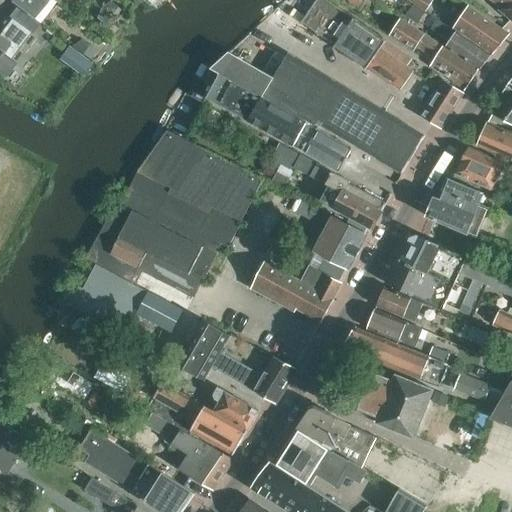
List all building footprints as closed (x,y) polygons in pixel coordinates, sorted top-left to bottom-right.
[(45,0),(16,0),(35,14),(45,0)] [(316,0),(302,22),(335,46),(354,19),(325,0),(316,0)] [(418,7),(426,13),(426,12),(434,0),(433,0),(407,0),(408,0),(418,7)] [(511,0),(491,0),(502,7),(499,10),(511,21),(511,0)] [(109,1),(100,8),(110,16),(117,7),(109,1)] [(453,29),(492,54),(509,34),(468,7),(453,29)] [(100,8),(96,18),(104,24),(110,16),(100,8)] [(0,54),(2,52),(15,63),(33,38),(4,16),(0,20),(0,54)] [(366,69),(381,48),(386,41),(354,19),(335,46),(366,69)] [(432,30),(451,42),(447,48),(480,69),(491,55),(438,20),(432,30)] [(435,60),(431,67),(454,82),(465,90),(478,71),(478,70),(435,41),(431,39),(421,33),(412,27),(410,29),(401,43),(402,43),(415,52),(417,48),(418,48),(435,60)] [(80,39),(71,46),(82,54),(88,45),(80,39)] [(381,48),(367,68),(400,91),(414,71),(407,66),(397,59),(402,52),(386,41),(381,48)] [(273,78),(230,52),(211,69),(262,97),(273,78)] [(344,139),(367,102),(288,54),(273,78),(262,97),(307,122),(308,121),(315,125),(316,122),(344,139)] [(294,146),(339,171),(351,150),(317,130),(318,128),(307,122),(262,97),(211,69),(208,67),(192,97),(204,102),(207,99),(294,146)] [(444,80),(421,116),(441,129),(463,93),(444,80)] [(490,112),(511,124),(511,80),(503,93),(504,93),(490,112)] [(367,102),(344,139),(387,165),(401,174),(424,136),(410,128),(367,102)] [(209,108),(203,118),(214,124),(220,114),(209,108)] [(477,146),(511,160),(511,157),(511,134),(487,124),(477,146)] [(121,204),(92,261),(122,276),(132,281),(147,252),(202,280),(216,254),(208,250),(209,248),(213,240),(228,247),(263,179),(228,161),(225,166),(204,206),(199,203),(187,226),(165,215),(177,191),(179,192),(202,148),(167,130),(145,173),(139,170),(126,195),(149,206),(144,216),(121,204)] [(293,168),(300,156),(300,155),(300,154),(289,148),(280,144),(271,159),(291,170),(292,170),(293,168)] [(456,174),(490,189),(504,163),(469,148),(468,149),(469,150),(466,154),(464,159),(463,159),(461,163),(461,164),(456,174)] [(354,184),(300,156),(293,168),(328,186),(320,201),(372,228),(383,209),(380,207),(383,203),(385,205),(386,204),(353,187),(354,184)] [(424,210),(426,216),(427,216),(427,217),(475,236),(487,209),(478,205),(483,193),(447,178),(438,199),(435,198),(434,199),(433,199),(427,201),(424,210)] [(356,249),(360,251),(361,249),(368,235),(314,206),(310,213),(330,223),(314,252),(349,270),(357,256),(357,257),(358,255),(354,253),(356,249)] [(441,309),(443,305),(460,273),(474,279),(462,304),(459,310),(469,314),(472,309),(474,304),(483,283),(507,294),(511,296),(511,304),(510,308),(511,309),(511,276),(510,276),(506,274),(505,275),(466,258),(433,243),(429,241),(417,236),(411,238),(401,257),(400,259),(398,259),(396,263),(398,264),(392,277),(392,278),(391,278),(391,279),(390,280),(390,281),(388,285),(398,289),(399,290),(402,292),(403,292),(421,300),(440,309),(441,310),(441,309)] [(301,282),(289,276),(264,262),(250,288),(295,312),(297,309),(321,322),(342,283),(310,266),(301,282)] [(69,304),(128,336),(139,315),(170,332),(182,311),(117,276),(104,301),(79,287),(69,304)] [(377,306),(414,322),(421,325),(425,316),(418,313),(422,304),(420,303),(407,298),(407,297),(404,296),(385,288),(377,306)] [(368,329),(399,342),(398,344),(413,350),(417,340),(402,334),(407,323),(375,310),(368,329)] [(493,325),(511,333),(511,316),(499,311),(493,325)] [(204,320),(178,365),(204,381),(212,367),(221,352),(230,335),(204,320)] [(343,348),(439,386),(448,364),(356,328),(352,334),(353,337),(350,342),(347,342),(343,348)] [(57,351),(83,365),(94,344),(68,330),(57,351)] [(488,359),(507,367),(511,359),(511,356),(511,354),(498,348),(494,346),(490,356),(488,359)] [(431,347),(428,356),(445,363),(449,354),(431,347)] [(212,367),(277,404),(297,369),(274,357),(263,377),(251,369),(249,372),(219,355),(212,367)] [(491,375),(486,384),(491,386),(495,387),(506,367),(498,363),(498,364),(482,356),(476,367),(491,375)] [(51,370),(58,375),(53,383),(83,402),(94,385),(56,361),(51,370)] [(110,389),(120,395),(131,375),(121,369),(110,389)] [(360,409),(380,417),(377,423),(414,438),(433,389),(396,375),(394,381),(374,373),(360,409)] [(491,386),(486,384),(461,373),(455,388),(484,401),(491,386)] [(29,389),(38,394),(45,381),(36,376),(29,389)] [(130,399),(140,405),(150,386),(140,380),(130,399)] [(248,430),(215,411),(163,382),(147,410),(182,430),(191,435),(193,431),(234,455),(248,430)] [(511,382),(492,418),(511,425),(511,382)] [(221,402),(215,411),(248,430),(259,411),(219,389),(215,395),(216,399),(221,402)] [(428,505),(448,471),(446,470),(443,469),(439,467),(431,463),(421,459),(416,456),(409,453),(403,450),(397,447),(393,445),(390,443),(385,441),(380,439),(377,437),(376,439),(370,436),(366,434),(362,432),(359,430),(356,429),(354,427),(350,426),(351,426),(348,425),(346,423),(344,422),(340,421),(336,418),(335,418),(334,417),(332,417),(330,415),(328,414),(326,413),(324,412),(322,412),(321,411),(318,409),(316,408),(309,410),(308,412),(308,413),(307,414),(306,416),(304,419),(298,427),(297,429),(298,429),(299,430),(308,434),(321,442),(334,449),(332,452),(333,452),(335,453),(338,454),(343,457),(351,460),(351,461),(363,467),(374,474),(387,481),(400,489),(413,496),(428,505)] [(0,471),(7,475),(29,440),(0,422),(0,471)] [(85,463),(163,511),(182,511),(195,494),(92,429),(79,449),(89,455),(85,463)] [(296,431),(275,463),(311,486),(316,477),(330,487),(340,471),(360,483),(367,471),(338,454),(335,453),(333,452),(332,452),(299,430),(298,429),(297,429),(296,430),(296,431)] [(171,447),(181,453),(184,451),(189,455),(176,475),(210,496),(234,460),(182,430),(171,447)] [(290,511),(349,511),(271,462),(252,488),(290,511)] [(84,487),(91,491),(89,494),(110,508),(113,504),(125,511),(147,511),(137,506),(91,476),(84,487)] [(423,511),(427,505),(400,489),(387,511),(423,511)] [(267,511),(260,507),(260,506),(258,506),(250,500),(249,500),(249,501),(241,511),(267,511)]
